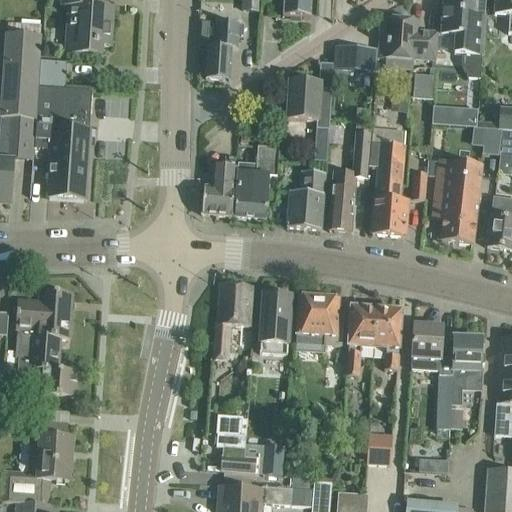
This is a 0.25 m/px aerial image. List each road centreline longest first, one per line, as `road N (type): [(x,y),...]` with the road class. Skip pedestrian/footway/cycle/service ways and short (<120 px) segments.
road 1 (tertiary): [(511,302),(291,257),(173,253)]
road 2 (tertiary): [(138,511),(171,320),(173,253)]
road 3 (unclassified): [(175,112),(224,106),(391,0)]
road 4 (tertiary): [(0,259),(173,253)]
road 5 (unclassified): [(173,253),(175,112)]
